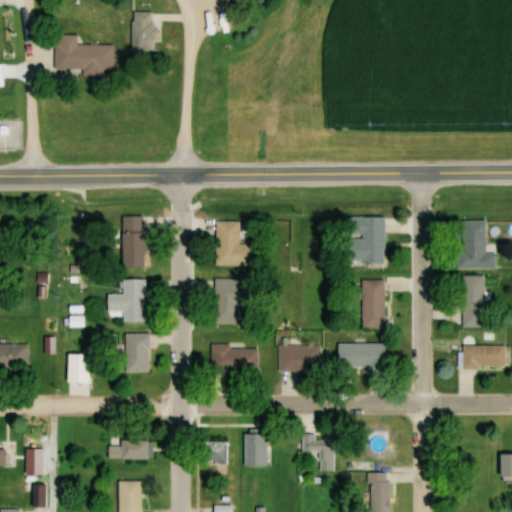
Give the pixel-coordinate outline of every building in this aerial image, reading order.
[(136,12),(134,49),(155,50),(155,11),(136,12)] [(56,33),(56,68),(117,68),(116,44),(79,44),(79,34),(56,33)] [(386,216),(387,262),(355,262),(357,217),(386,216)] [(487,219),(487,243),(495,243),(496,265),(459,266),(458,219),(487,219)] [(219,220),(218,263),(254,264),(254,243),(241,242),(241,220),(219,220)] [(146,232),(146,267),(124,267),(124,232),(146,232)] [(462,275),(464,315),(486,315),(486,273),(462,275)] [(217,277),(216,321),(243,322),(243,277),(217,277)] [(365,277),(365,326),(383,326),(382,278),(365,277)] [(147,280),(148,320),(125,321),(124,309),(109,309),(110,293),(124,293),(124,279),(147,280)] [(149,332),(149,371),(127,370),(127,333),(149,332)] [(341,342),(340,366),(385,367),(386,341),(341,342)] [(0,342),(0,369),(30,369),(30,342),(0,342)] [(281,344),(280,369),(320,369),(320,344),(281,344)] [(466,344),(465,363),(507,364),(507,344),(466,344)] [(212,347),(213,368),(259,369),(259,347),(212,347)] [(270,432),(270,463),(246,463),(247,432),(270,432)] [(150,437),(150,457),(110,457),(110,445),(124,445),(124,436),(150,437)] [(335,470),(335,437),(319,437),(319,470),(335,470)] [(230,440),(207,440),(207,462),(230,462),(230,440)] [(373,471),(373,511),(392,511),(391,471),(373,471)] [(142,480),(142,511),(120,511),(120,480),(142,480)] [(47,506),(47,483),(34,483),(34,506),(47,506)]
